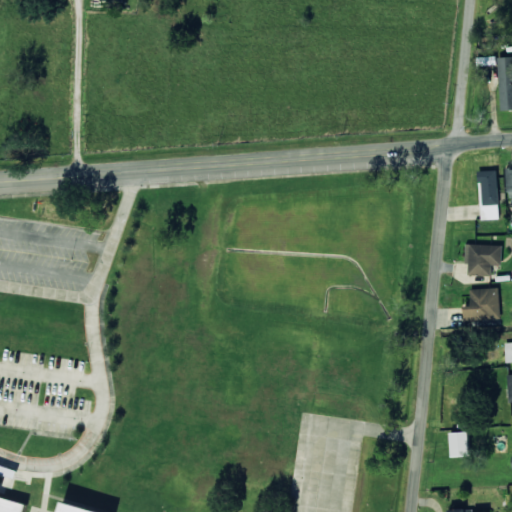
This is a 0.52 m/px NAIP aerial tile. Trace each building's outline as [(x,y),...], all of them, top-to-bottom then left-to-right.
[(511,56),(499,57),(500,110),(511,109),(511,56)] [(497,170),(480,171),(482,219),(499,218),(497,170)] [(469,275),(492,275),(492,265),(502,265),(503,244),(466,244),(466,264),(469,264),(469,275)] [(501,319),(500,288),(470,288),(471,305),(464,306),(465,319),(501,319)] [(451,432),(451,456),(470,455),(469,432),(451,432)] [(0,476),(0,511),(106,511),(62,503),(60,511),(24,511),(27,503),(1,497),(5,478),(0,476)]
